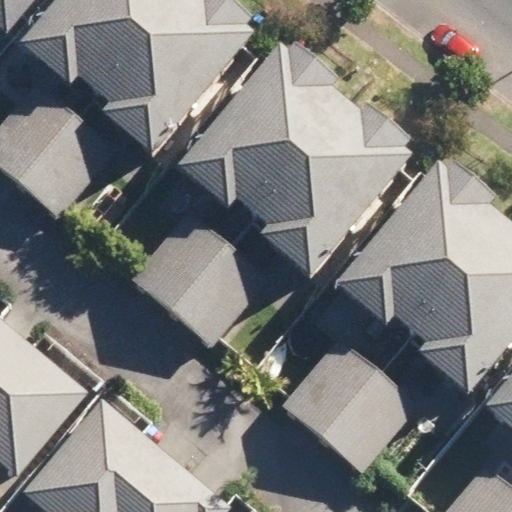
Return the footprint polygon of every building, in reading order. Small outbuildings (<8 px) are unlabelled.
[(88,141),(94,133),(151,179),(261,43),(208,0),(195,0),(192,3),(188,0),(64,0),(14,62),(63,101),(56,110),(33,93),(0,133),(0,190),(54,234),(113,161),(88,141)] [(240,272),(254,256),(299,295),(405,172),(398,166),(404,159),(362,123),(357,129),(275,59),(169,183),(181,193),(163,213),(176,224),(119,290),(206,365),(266,295),(240,272)] [(351,488),(423,409),(442,427),(460,407),(465,411),(511,358),(511,252),(475,218),(482,210),(444,175),(328,303),(352,325),(271,415),(351,488)] [(0,475),(16,489),(90,402),(0,325),(0,475)] [(511,511),(511,378),(475,423),(503,446),(448,511),(511,511)] [(223,511),(101,408),(18,505),(25,511),(223,511)]
